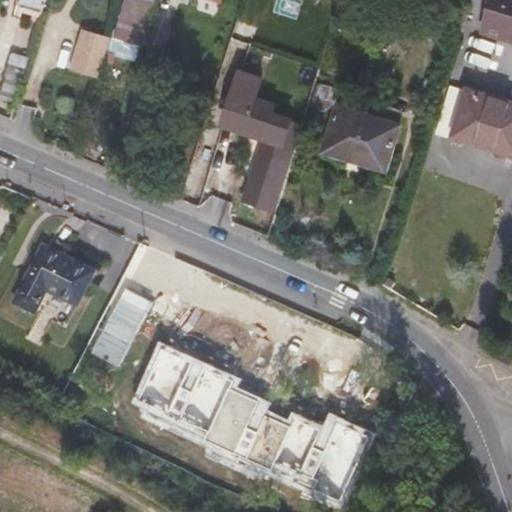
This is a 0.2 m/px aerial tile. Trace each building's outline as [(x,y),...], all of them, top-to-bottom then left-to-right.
[(45,0),(25,0),(23,7),(42,14),(45,0)] [(113,38),(144,48),(158,0),(125,0),(114,35),(113,38)] [(295,0),(279,50),(288,53),(304,59),(323,0),(295,0)] [(374,17),(378,0),(348,0),(346,8),(374,17)] [(428,22),(434,0),(413,0),(409,16),(428,22)] [(511,0),(492,0),(482,34),(511,43),(511,0)] [(114,35),(86,26),(73,67),(101,76),(109,50),(113,38),(114,35)] [(109,50),(140,59),(144,48),(113,38),(109,50)] [(299,73),(304,59),(288,53),(284,69),(299,73)] [(263,79),(241,71),(223,126),(265,140),(244,199),(265,206),(274,210),(301,125),(291,122),(270,116),(274,103),(257,97),(263,79)] [(22,80),(9,75),(1,98),(14,103),(22,80)] [(326,108),(337,111),(346,114),(348,109),(350,99),(352,94),(321,86),(315,104),(326,108)] [(439,134),(453,138),(467,90),(453,86),(439,134)] [(511,103),(467,90),(453,138),(511,155),(511,103)] [(368,104),(350,99),(348,109),(365,115),(368,104)] [(325,114),(326,108),(315,104),(313,110),(325,114)] [(365,115),(348,109),(346,114),(337,111),(323,156),(343,162),(345,157),(388,170),(401,125),(365,115)] [(94,271),(44,245),(15,301),(36,311),(47,288),(77,304),(94,271)] [(243,378),(161,342),(134,401),(142,419),(206,449),(204,455),(248,475),(246,479),(256,483),(259,477),(271,482),(273,478),(303,491),(299,501),(324,511),(344,511),(380,434),(333,414),(325,425),(294,411),(290,418),(272,410),(275,403),(239,386),(243,378)] [(511,360),(511,356),(496,348),(492,356),(510,365),(511,360)]
